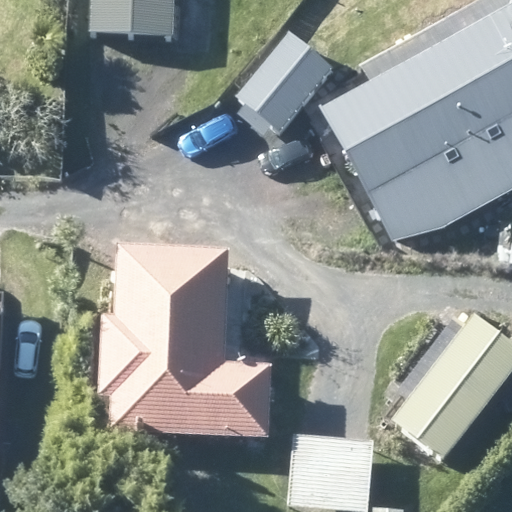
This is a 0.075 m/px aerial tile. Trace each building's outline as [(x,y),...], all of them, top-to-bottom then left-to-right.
[(91,0),(90,38),(173,41),(174,0),(91,0)] [(326,120),(390,239),(438,234),(511,193),(511,0),(494,0),(361,73),(372,94),(326,120)] [(334,84),(284,43),(234,103),(284,145),(334,84)] [(227,372),(232,263),(121,258),(118,329),(105,327),(103,407),(113,407),(113,441),(272,447),(275,375),(262,374),(227,372)] [(411,408),(397,427),(394,429),(446,468),(511,382),(511,351),(476,324),(468,334),(455,325),(399,399),(411,408)] [(296,440),(290,511),(391,511),(395,483),(373,482),(375,446),(296,440)]
